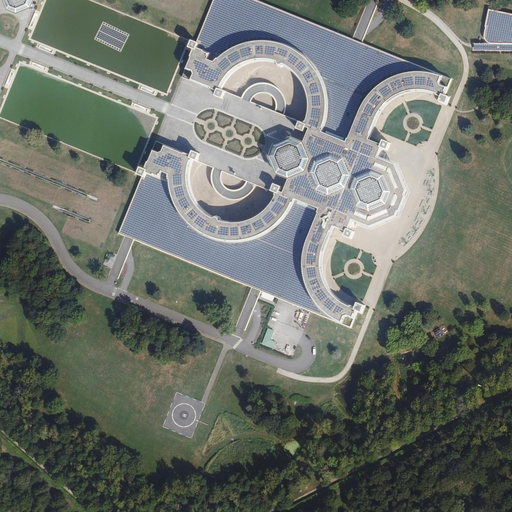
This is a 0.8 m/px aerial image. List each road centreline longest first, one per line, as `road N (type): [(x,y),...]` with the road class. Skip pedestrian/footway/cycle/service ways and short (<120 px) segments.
road 1 (track): [(294,511),(511,397)]
road 2 (unknown): [(230,0),(336,48),(357,38)]
